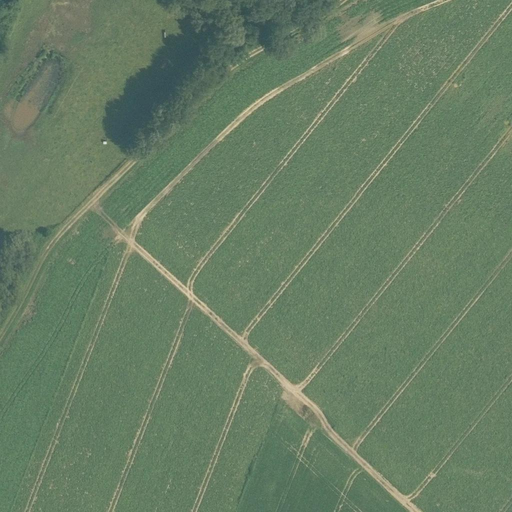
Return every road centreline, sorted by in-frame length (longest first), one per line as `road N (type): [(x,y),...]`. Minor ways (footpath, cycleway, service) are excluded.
road 1 (track): [(0,337),(45,248),(213,81),(344,0)]
road 2 (track): [(417,511),(336,435),(305,425)]
